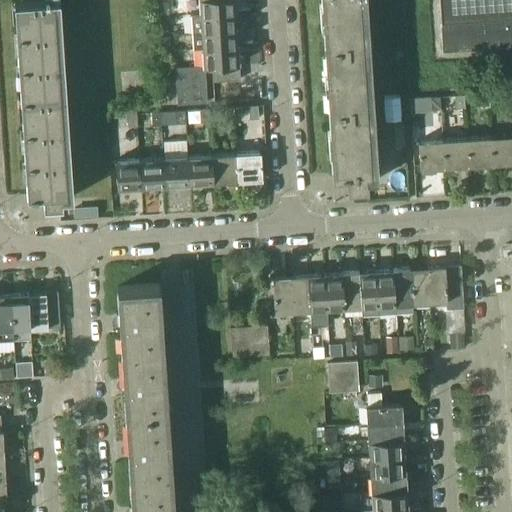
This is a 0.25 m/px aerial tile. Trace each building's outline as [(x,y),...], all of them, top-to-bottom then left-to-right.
[(13,0),(13,2),(26,193),(42,192),(43,204),(61,202),(61,191),(67,191),(53,0),(13,0)] [(235,13),(234,0),(197,0),(199,15),(235,13)] [(359,0),(320,0),(332,174),(345,173),(346,186),(366,185),(366,171),(371,171),(359,0)] [(511,0),(437,0),(441,50),(511,45),(511,0)] [(236,29),(235,13),(199,15),(190,15),(191,32),(236,29)] [(237,46),(236,29),(191,32),(192,49),(201,48),(237,46)] [(239,79),(238,63),(237,46),(201,48),(202,65),(204,66),(210,65),(212,81),(239,79)] [(202,65),(188,66),(188,75),(204,74),(204,66),(202,65)] [(174,67),(174,76),(188,75),(188,66),(174,67)] [(204,74),(188,75),(189,82),(205,81),(204,74)] [(188,75),(174,76),(175,83),(189,82),(188,75)] [(205,81),(189,82),(189,89),(205,88),(205,81)] [(189,82),(175,83),(175,90),(189,89),(189,82)] [(205,88),(189,89),(190,97),(206,96),(205,88)] [(189,89),(175,90),(176,98),(190,97),(189,89)] [(510,92),(501,93),(502,106),(511,105),(510,92)] [(486,94),(477,94),(478,107),(487,106),(486,94)] [(462,95),(452,96),(453,109),(463,108),(462,95)] [(438,97),(428,97),(429,110),(439,110),(438,97)] [(247,106),(249,118),(258,117),(256,105),(247,106)] [(136,125),(136,113),(135,107),(112,109),(112,117),(127,116),(127,126),(136,125)] [(232,120),(232,107),(223,107),(223,120),(232,120)] [(209,121),(208,108),(199,109),(200,121),(209,121)] [(185,122),(184,110),(174,110),(175,123),(185,122)] [(161,124),(160,111),(151,112),(151,125),(161,124)] [(511,133),(489,135),(490,163),(511,161),(511,133)] [(489,135),(465,137),(466,165),(490,163),(489,135)] [(465,137),(441,138),(442,166),(466,165),(465,137)] [(419,168),(442,166),(441,138),(417,140),(419,168)] [(259,150),(234,152),(236,180),(261,178),(259,150)] [(234,152),(211,153),(212,181),(236,180),(234,152)] [(211,153),(186,155),(188,183),(212,181),(211,153)] [(186,155),(162,156),(164,184),(188,183),(186,155)] [(162,156),(138,158),(140,186),(164,184),(162,156)] [(116,187),(140,186),(138,158),(114,159),(116,187)] [(444,264),(425,265),(427,301),(445,300),(445,308),(462,307),(460,264),(444,265),(444,264)] [(427,301),(425,265),(408,266),(410,302),(427,301)] [(411,311),(410,302),(408,266),(391,267),(394,312),(411,311)] [(394,312),(391,267),(374,269),(377,313),(394,312)] [(377,313),(374,269),(356,270),(358,306),(359,314),(377,313)] [(356,270),(340,271),(342,307),(358,306),(356,270)] [(340,271),(323,272),(325,308),(342,307),(340,271)] [(323,272),(307,273),(309,309),(310,323),(326,321),(325,308),(323,272)] [(307,273),(289,274),(291,310),(309,309),(307,273)] [(274,311),(291,310),(289,274),(272,275),(274,311)] [(119,324),(120,350),(162,348),(158,283),(116,286),(118,313),(116,313),(116,324),(119,324)] [(57,289),(28,291),(30,327),(59,325),(57,289)] [(28,291),(11,292),(14,339),(31,338),(30,327),(28,291)] [(11,292),(0,293),(0,339),(14,339),(11,292)] [(266,324),(259,325),(260,339),(267,339),(266,324)] [(259,325),(251,325),(252,340),(260,339),(259,325)] [(229,326),(230,341),(238,341),(237,326),(229,326)] [(244,326),(237,326),(238,341),(245,340),(244,326)] [(260,339),(252,340),(253,355),(261,354),(260,339)] [(267,339),(260,339),(261,354),(268,354),(267,339)] [(245,340),(238,341),(239,356),(246,355),(245,340)] [(238,341),(230,341),(231,356),(239,356),(238,341)] [(162,348),(120,350),(122,377),(120,377),(121,388),(123,388),(125,415),(167,413),(162,348)] [(312,357),(325,356),(324,348),(312,349),(312,357)] [(356,360),(341,361),(342,368),(356,368),(356,360)] [(327,362),(327,369),(342,368),(341,361),(327,362)] [(12,367),(0,367),(0,378),(13,377),(12,367)] [(342,368),(327,369),(327,377),(342,376),(342,368)] [(356,368),(342,368),(342,376),(357,375),(356,368)] [(367,374),(367,386),(381,386),(381,373),(367,374)] [(357,375),(342,376),(343,383),(357,382),(357,375)] [(342,376),(327,377),(328,384),(343,383),(342,376)] [(357,382),(343,383),(343,391),(358,390),(357,382)] [(343,383),(328,384),(328,392),(343,391),(343,383)] [(366,392),(367,404),(365,405),(366,423),(402,421),(401,402),(381,404),(380,392),(366,392)] [(167,413),(125,415),(126,442),(124,442),(125,453),(127,453),(129,479),(171,477),(167,413)] [(402,421),(366,423),(367,439),(403,437),(402,421)] [(403,437),(367,439),(368,455),(404,452),(403,437)] [(404,452),(368,455),(369,473),(405,471),(404,452)] [(405,471),(369,473),(370,492),(406,490),(405,471)] [(173,511),(171,477),(129,479),(131,506),(128,506),(128,507),(128,511),(173,511)] [(370,492),(359,493),(360,508),(371,508),(407,505),(406,490),(370,492)]
